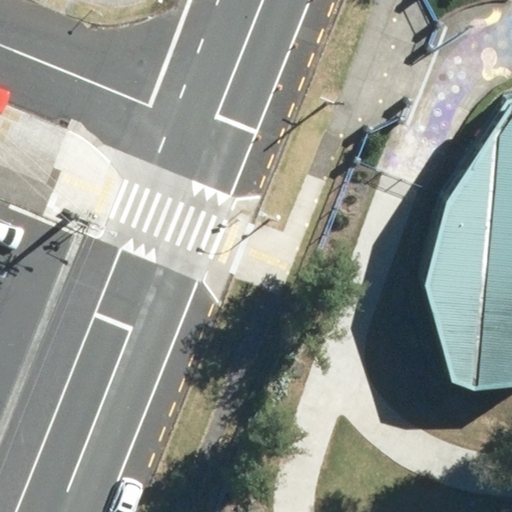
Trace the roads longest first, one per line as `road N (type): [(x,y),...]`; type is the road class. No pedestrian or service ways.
road 1 (tertiary): [(221,127),(61,511)]
road 2 (residential): [(0,38),(221,127)]
road 3 (tertiary): [(269,0),(221,127)]
